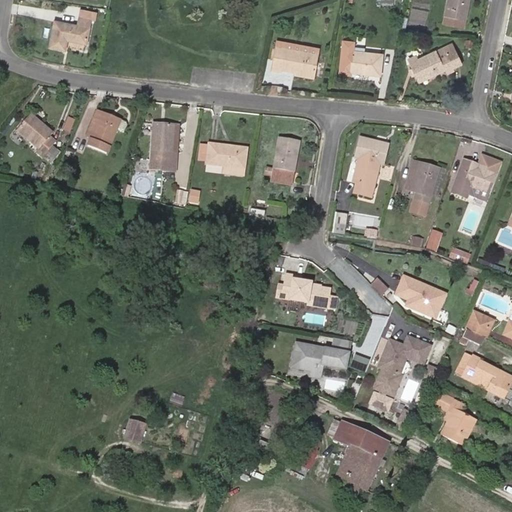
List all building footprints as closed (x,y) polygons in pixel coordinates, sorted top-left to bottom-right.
[(462,18),(465,19),(469,0),(448,0),(444,24),(460,27),(462,18)] [(80,19),(91,21),(94,21),(96,13),(80,10),(79,18),(80,19)] [(91,21),(80,19),(78,26),(90,28),(91,21)] [(90,28),(78,26),(55,22),(50,47),(66,50),(68,40),(86,43),(90,28)] [(383,55),(353,52),(354,42),(343,41),(340,74),(350,75),(351,72),(381,75),(383,55)] [(280,72),(281,69),(314,75),(319,49),(278,42),(272,70),(280,72)] [(453,43),(436,51),(409,64),(418,82),(445,70),(446,74),(454,70),(453,67),(462,62),(453,43)] [(86,137),(91,139),(102,112),(98,110),(86,137)] [(102,112),(91,139),(88,146),(107,154),(117,130),(121,120),(102,112)] [(56,143),(50,137),(53,134),(31,114),(17,130),(39,149),(36,152),(42,158),(56,143)] [(121,120),(117,130),(123,132),(126,131),(128,125),(127,123),(121,120)] [(169,162),(176,162),(176,153),(170,152),(172,125),(154,124),(151,170),(169,172),(169,162)] [(172,125),(170,152),(176,153),(178,126),(172,125)] [(280,138),(274,169),(293,173),(299,141),(280,138)] [(359,158),(353,182),(357,183),(355,193),(371,197),(379,164),(383,165),(388,145),(361,139),(356,158),(359,158)] [(224,166),(244,169),(246,149),(209,144),(207,164),(224,166)] [(478,168),(464,162),(454,188),(468,194),(468,195),(485,202),(500,163),(482,156),(479,165),(478,168)] [(465,160),(464,162),(478,168),(479,165),(465,160)] [(425,165),(414,162),(405,189),(417,192),(425,165)] [(410,212),(425,217),(440,170),(425,165),(417,192),(410,212)] [(244,169),(224,166),(223,173),(243,176),(244,169)] [(291,184),(293,173),(274,169),(272,180),(291,184)] [(468,194),(454,188),(452,192),(466,198),(468,194)] [(178,190),(175,203),(184,205),(186,192),(178,190)] [(263,206),(251,204),(250,214),(261,216),(263,206)] [(347,215),(337,214),(335,233),(344,234),(347,215)] [(378,231),(367,229),(366,236),(377,238),(378,231)] [(433,230),(427,244),(437,248),(442,233),(433,230)] [(468,255),(454,250),(451,257),(465,262),(468,255)] [(295,277),(286,275),(283,293),(291,294),(289,301),(308,304),(307,306),(318,309),(320,296),(330,298),(332,291),(322,289),(322,288),(312,286),(312,284),(301,282),(294,280),(295,277)] [(446,293),(401,276),(393,296),(406,301),(404,306),(416,311),(416,312),(435,319),(446,293)] [(321,296),(318,309),(336,312),(338,300),(330,298),(321,296)] [(478,323),(481,315),(474,312),(466,329),(468,330),(484,337),(485,338),(490,329),(478,323)] [(478,323),(490,329),(493,321),(481,315),(478,323)] [(480,346),(484,337),(468,330),(462,343),(468,345),(470,341),(480,346)] [(404,346),(390,341),(382,361),(386,363),(383,369),(375,389),(394,396),(402,376),(400,375),(407,358),(414,360),(416,356),(426,359),(431,347),(408,338),(404,346)] [(348,356),(297,345),(295,353),(302,354),(299,370),(311,372),(310,378),(319,380),(322,366),(345,371),(348,356)] [(302,354),(295,353),(292,368),(299,370),(302,354)] [(511,381),(494,372),(495,371),(481,363),(481,362),(467,354),(457,373),(504,398),(511,382),(511,381)] [(426,359),(416,356),(414,360),(424,364),(426,359)] [(434,378),(438,366),(430,364),(427,376),(434,378)] [(494,372),(511,381),(511,377),(496,369),(495,371),(494,372)] [(462,412),(455,409),(459,402),(439,391),(432,404),(447,412),(452,415),(448,423),(442,435),(463,446),(476,420),(462,412)] [(392,400),(375,393),(371,404),(388,411),(392,400)] [(459,402),(455,409),(462,412),(465,405),(459,402)] [(413,415),(405,411),(400,419),(409,424),(413,415)] [(447,412),(443,420),(448,423),(452,415),(447,412)] [(395,429),(403,434),(409,424),(400,419),(395,429)] [(131,420),(125,438),(140,443),(145,425),(131,420)] [(336,478),(366,492),(389,443),(342,422),(334,440),(350,447),(336,478)] [(321,443),(309,438),(297,463),(309,469),(321,443)]
